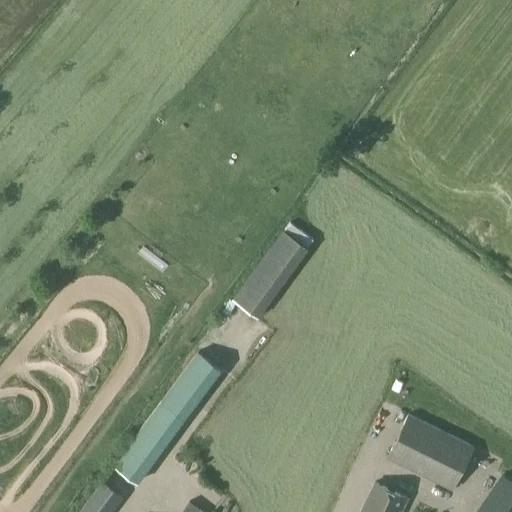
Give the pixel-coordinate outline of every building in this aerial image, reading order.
[(306,245),(282,228),(232,298),(256,315),(306,245)] [(138,483),(222,368),(197,350),(112,465),(138,483)] [(474,446),(407,414),(386,457),(452,490),(474,446)] [(102,480),(77,511),(111,511),(124,496),(102,480)] [(360,511),(399,511),(406,497),(374,482),(360,511)] [(205,511),(189,501),(181,511),(205,511)]
